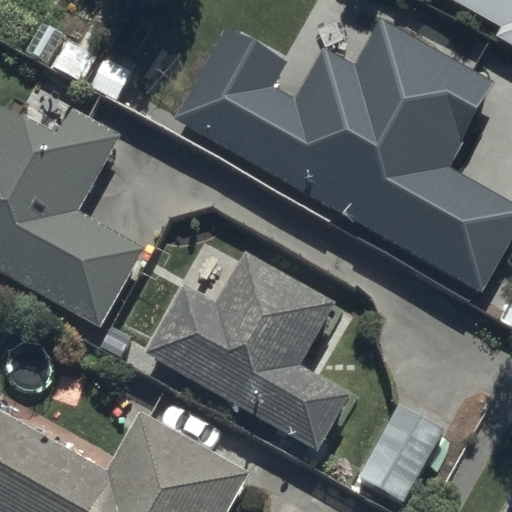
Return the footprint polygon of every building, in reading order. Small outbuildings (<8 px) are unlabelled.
[(511,0),(465,0),(508,23),(501,35),(511,41),(511,0)] [(298,97),(279,87),(296,58),(223,18),(169,114),(481,286),(511,231),(511,203),(444,166),(490,84),(382,24),(357,69),(324,51),(298,97)] [(13,145),(0,137),(0,263),(99,319),(142,244),(83,211),(124,139),(80,114),(67,137),(30,116),(13,145)] [(228,309),(198,292),(163,353),(315,439),(341,394),(300,371),(337,305),(256,259),(228,309)] [(402,413),(370,468),(406,488),(438,434),(402,413)] [(114,480),(0,416),(0,511),(232,511),(251,479),(148,421),(114,480)]
